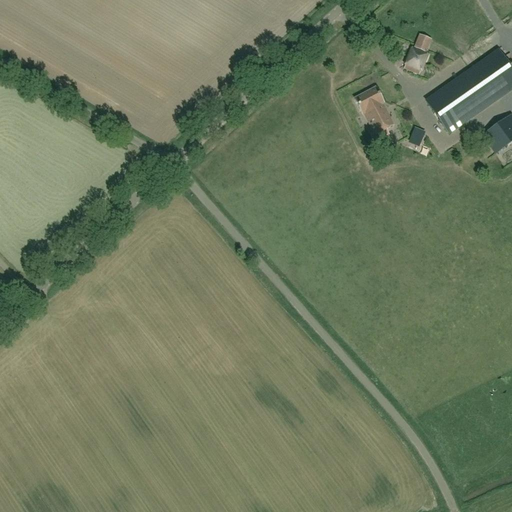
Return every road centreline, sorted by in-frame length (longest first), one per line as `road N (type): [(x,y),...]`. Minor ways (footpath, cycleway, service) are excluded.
road 1 (unclassified): [(455,511),(431,455),(174,161)]
road 2 (tertiary): [(174,161),(352,0)]
road 3 (unclassified): [(174,161),(0,58)]
road 4 (tertiary): [(31,296),(174,161)]
